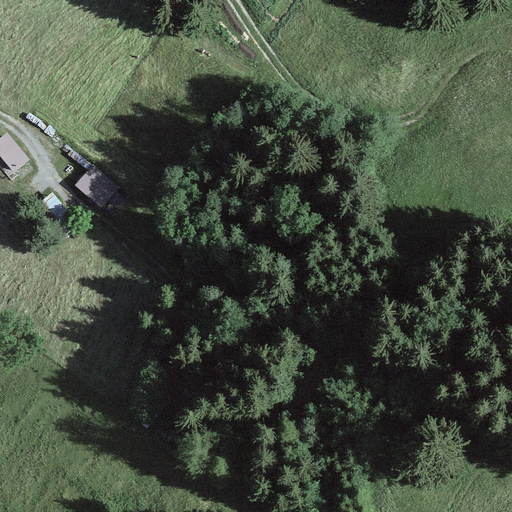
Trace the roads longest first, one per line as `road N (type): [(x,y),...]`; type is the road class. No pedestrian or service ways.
road 1 (track): [(236,0),(284,74),(347,118),(378,122),(421,113),(479,49)]
road 2 (track): [(0,115),(21,127),(55,178),(100,219)]
